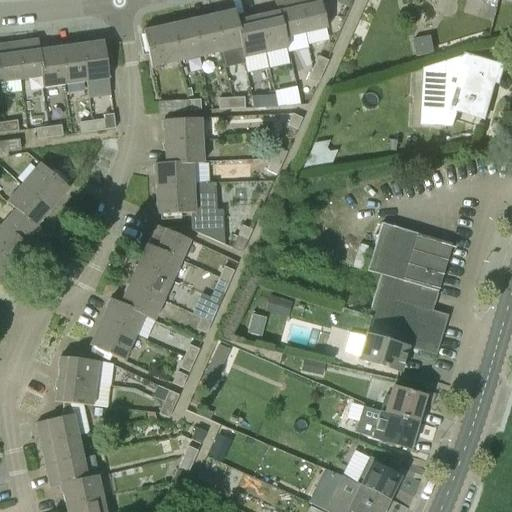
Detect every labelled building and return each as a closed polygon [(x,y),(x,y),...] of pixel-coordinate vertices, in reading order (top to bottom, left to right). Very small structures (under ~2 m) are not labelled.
[(284,40),(304,35),(296,0),(284,0),(274,3),(276,13),(277,13),(283,40),(284,40)] [(326,30),(322,12),(319,0),(296,0),(304,35),(326,30)] [(337,0),(336,3),(348,8),(351,0),(337,0)] [(235,23),(236,23),(234,12),(212,17),(220,54),(240,49),(240,48),(241,48),(235,23)] [(287,50),(284,40),(283,40),(277,13),(276,13),(256,18),(265,55),(287,50)] [(199,58),(220,54),(212,17),(191,21),(199,58)] [(242,60),(265,55),(256,18),(236,23),(235,23),(241,48),(240,48),(240,49),(242,60)] [(178,63),(199,58),(191,21),(169,26),(178,63)] [(150,69),(178,63),(169,26),(142,32),(150,69)] [(431,36),(413,39),(416,57),(434,54),(431,36)] [(41,79),(37,52),(39,52),(37,41),(14,44),(20,82),(40,79),(41,79)] [(85,83),(88,83),(107,80),(102,43),(80,46),(85,83)] [(0,84),(20,82),(14,44),(0,45),(0,84)] [(64,86),(85,83),(80,46),(59,49),(64,86)] [(40,79),(42,90),(64,86),(59,49),(39,52),(37,52),(41,79),(40,79)] [(438,85),(435,122),(452,127),(457,112),(484,120),(492,93),(488,92),(491,82),(499,85),(504,67),(464,55),(463,59),(438,66),(433,83),(438,85)] [(312,69),(322,73),(327,61),(318,57),(312,69)] [(316,85),(322,73),(312,69),(307,80),(316,85)] [(274,97),(275,108),(298,106),(294,88),(273,93),(274,97)] [(251,109),(275,108),(274,97),(251,98),(251,109)] [(230,99),(231,110),(244,109),(243,98),(230,99)] [(218,110),(231,110),(230,99),(218,99),(218,110)] [(187,102),(187,112),(200,111),(200,101),(187,102)] [(158,114),(173,113),(172,102),(158,103),(158,114)] [(178,113),(187,112),(187,102),(172,102),(173,113),(178,113)] [(103,120),(104,131),(114,130),(112,115),(102,116),(103,120)] [(286,126),(296,131),(301,119),(292,115),(287,125),(286,126)] [(163,144),(201,142),(200,119),(162,122),(163,144)] [(92,133),(104,131),(103,120),(91,122),(92,133)] [(4,123),(5,134),(18,132),(16,121),(4,123)] [(92,133),(91,122),(78,124),(80,135),(92,133)] [(293,138),(296,131),(286,126),(287,125),(281,125),(282,139),(293,138)] [(48,128),(49,139),(62,137),(60,127),(48,128)] [(37,141),(49,139),(48,128),(35,130),(37,141)] [(6,142),(8,152),(20,151),(19,140),(6,142)] [(330,166),(337,151),(328,152),(325,149),(328,141),(313,144),(301,171),(330,166)] [(163,144),(164,164),(164,166),(191,164),(191,165),(202,165),(201,142),(163,144)] [(271,161),(280,165),(286,153),(276,148),(271,161)] [(275,177),(280,165),(271,161),(266,172),(275,177)] [(21,186),(49,211),(68,189),(39,164),(21,186)] [(153,165),(154,188),(192,186),(191,165),(191,164),(164,166),(164,164),(153,165)] [(192,186),(154,188),(156,216),(187,214),(188,230),(221,246),(219,212),(216,212),(214,185),(192,186)] [(21,186),(6,203),(13,209),(35,227),(36,226),(49,211),(21,186)] [(35,227),(13,209),(0,224),(0,225),(29,251),(44,234),(36,226),(35,227)] [(380,275),(368,317),(371,318),(366,337),(407,349),(435,357),(447,316),(431,312),(437,293),(451,246),(380,224),(366,272),(380,275)] [(0,254),(15,267),(29,251),(0,225),(0,254)] [(180,262),(189,241),(154,226),(145,246),(180,262)] [(241,254),(251,231),(241,226),(231,249),(241,254)] [(171,282),(180,262),(145,246),(137,266),(171,282)] [(0,283),(1,284),(15,267),(0,254),(0,283)] [(162,302),(171,282),(137,266),(128,286),(162,302)] [(218,279),(228,284),(233,272),(223,267),(218,279)] [(223,295),(228,284),(218,279),(213,290),(223,295)] [(144,316),(143,318),(153,322),(162,302),(128,286),(119,305),(144,316)] [(290,302),(269,296),(264,312),(286,318),(290,302)] [(134,336),(143,318),(144,316),(119,305),(109,300),(100,321),(134,336)] [(200,319),(210,323),(215,311),(206,307),(200,319)] [(252,332),(264,335),(269,318),(257,314),(252,332)] [(205,334),(210,323),(200,319),(195,330),(205,334)] [(123,362),(131,344),(134,336),(100,321),(88,347),(123,362)] [(363,336),(357,359),(400,372),(407,349),(366,337),(363,336)] [(183,357),(193,361),(198,350),(188,345),(183,357)] [(188,373),(193,361),(183,357),(178,368),(188,373)] [(56,381),(94,385),(96,363),(59,358),(56,381)] [(210,358),(203,374),(214,378),(221,363),(210,358)] [(313,363),(303,361),(301,373),(310,375),(313,363)] [(181,389),(186,377),(177,372),(171,384),(181,389)] [(216,381),(203,376),(199,386),(212,392),(216,381)] [(62,404),(69,405),(91,407),(94,385),(56,381),(54,403),(62,404)] [(382,414),(416,424),(424,398),(390,388),(382,414)] [(163,403),(173,407),(178,396),(169,391),(163,403)] [(167,419),(173,407),(163,403),(158,414),(167,419)] [(35,424),(40,446),(77,437),(69,405),(62,404),(60,418),(35,424)] [(370,438),(370,439),(408,450),(416,424),(382,414),(378,413),(375,423),(359,418),(354,433),(370,438)] [(206,433),(196,428),(190,441),(200,445),(206,433)] [(44,467),(82,459),(77,437),(40,446),(44,467)] [(219,462),(224,450),(212,445),(207,457),(219,462)] [(182,457),(192,462),(197,451),(187,447),(182,457)] [(252,474),(257,464),(236,454),(231,464),(252,474)] [(182,457),(177,470),(186,474),(192,462),(182,457)] [(60,486),(60,485),(87,480),(87,478),(82,459),(44,467),(49,489),(60,486)] [(355,485),(357,487),(357,486),(387,501),(398,478),(379,469),(381,465),(368,459),(355,485)] [(181,486),(186,474),(177,470),(175,469),(170,480),(181,486)] [(191,488),(198,491),(206,475),(199,472),(191,488)] [(60,485),(60,486),(64,507),(101,499),(97,476),(87,478),(87,480),(60,485)] [(159,510),(161,511),(169,511),(180,488),(171,483),(159,510)] [(331,493),(322,511),(321,511),(381,511),(387,501),(357,486),(357,487),(349,503),(331,493)] [(104,511),(101,499),(64,507),(65,511),(104,511)]
